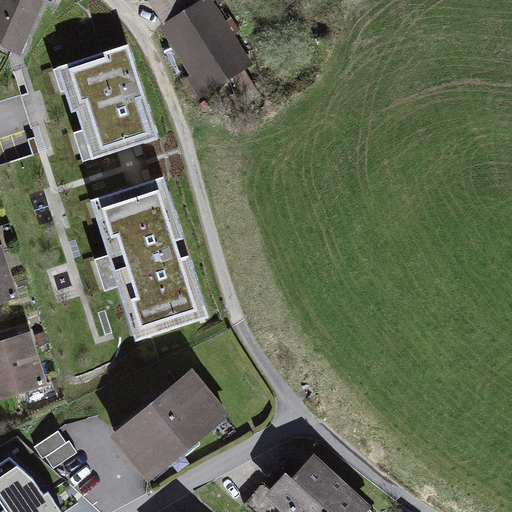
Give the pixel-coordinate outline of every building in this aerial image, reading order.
[(28,0),(0,0),(0,49),(20,58),(42,6),(28,0)] [(210,0),(147,0),(204,93),(250,66),(210,0)] [(159,141),(129,49),(53,74),(83,166),(159,141)] [(207,321),(161,182),(88,206),(134,345),(207,321)] [(0,251),(0,305),(15,300),(0,251)] [(0,403),(46,389),(28,336),(0,345),(0,403)] [(194,380),(114,444),(148,486),(228,422),(194,380)] [(56,473),(77,453),(57,431),(36,451),(56,473)] [(292,485),(287,480),(268,502),(278,511),(368,511),(370,511),(315,460),(292,485)] [(16,462),(0,479),(0,511),(54,511),(62,503),(16,462)]
